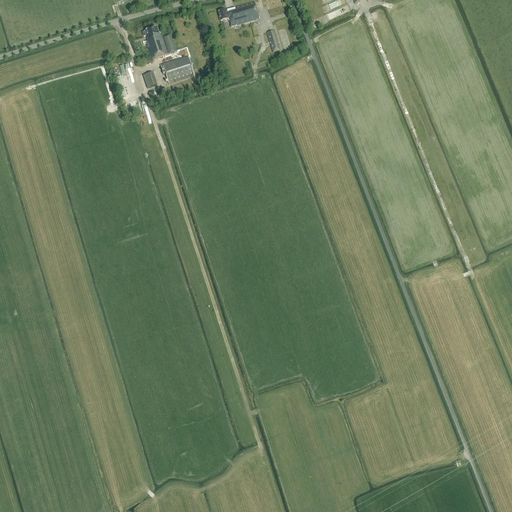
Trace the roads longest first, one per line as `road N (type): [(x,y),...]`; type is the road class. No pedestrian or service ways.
road 1 (unclassified): [(490,511),(293,0)]
road 2 (tertiary): [(0,54),(199,0)]
